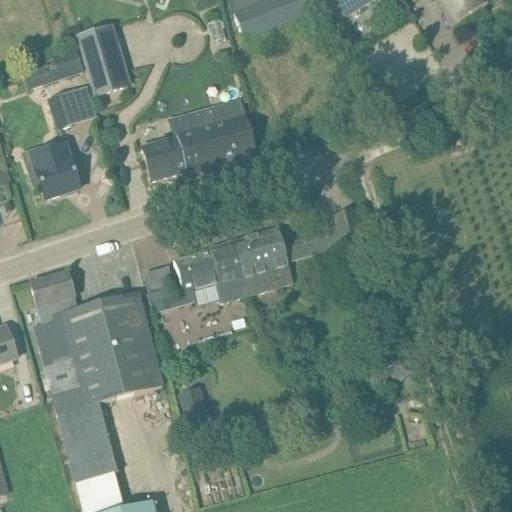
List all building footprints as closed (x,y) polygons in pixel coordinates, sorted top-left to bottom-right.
[(302,0),(272,0),(232,16),(243,43),(309,16),(302,0)] [(332,0),(346,21),(378,0),(332,0)] [(482,0),(432,0),(450,28),(486,5),(482,0)] [(110,28),(76,38),(79,49),(94,100),(129,89),(110,28)] [(52,67),(37,72),(42,87),(57,82),(80,75),(73,54),(50,61),(52,67)] [(63,99),(48,104),(57,133),(73,128),(63,99)] [(173,142),(140,151),(150,185),(186,175),(187,177),(255,159),(245,123),(218,130),(213,112),(168,124),(173,142)] [(62,143),(22,157),(28,175),(33,190),(39,188),(45,203),(79,192),(64,148),(62,143)] [(7,173),(0,174),(0,186),(0,187),(10,184),(7,173)] [(354,215),(332,221),(337,239),(343,262),(365,256),(354,215)] [(276,232),(230,245),(245,300),(291,287),(282,254),(276,232)] [(209,254),(173,264),(179,284),(182,298),(214,289),(220,307),(245,300),(230,245),(208,252),(209,254)] [(170,269),(145,272),(152,312),(176,308),(170,269)] [(67,276),(30,287),(42,328),(34,330),(39,347),(62,341),(56,318),(77,313),(67,276)] [(62,341),(39,347),(46,374),(57,417),(99,406),(104,405),(162,390),(138,297),(77,313),(56,318),(62,341)] [(0,367),(16,362),(5,330),(0,331),(0,367)] [(196,392),(175,399),(197,460),(231,448),(224,428),(211,433),(196,392)] [(99,406),(57,417),(70,465),(111,453),(99,406)]
